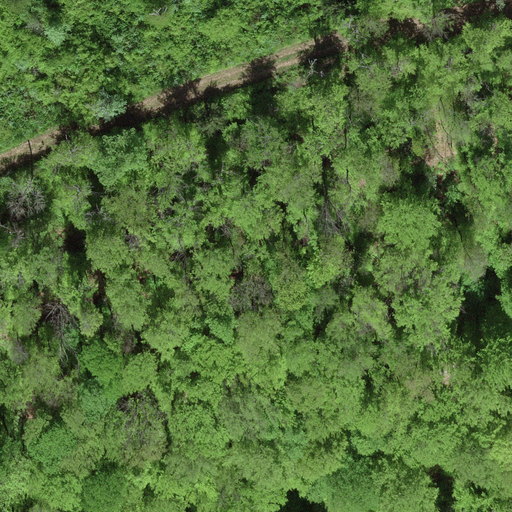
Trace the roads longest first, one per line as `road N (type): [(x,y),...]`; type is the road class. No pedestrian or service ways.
road 1 (track): [(511,3),(360,31),(195,82),(0,166)]
road 2 (track): [(511,326),(231,511)]
